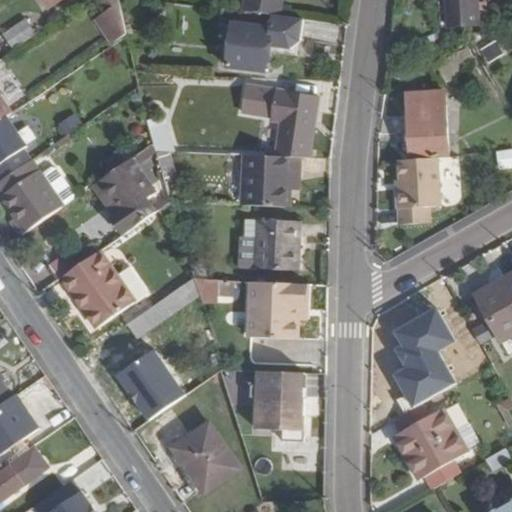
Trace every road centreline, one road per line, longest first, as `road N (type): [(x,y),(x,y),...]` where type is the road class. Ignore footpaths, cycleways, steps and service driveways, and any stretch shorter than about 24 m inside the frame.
road 1 (residential): [(349,306),(354,163),(373,0)]
road 2 (residential): [(165,511),(0,271)]
road 3 (residential): [(350,511),(349,306)]
road 4 (residential): [(511,213),(349,306)]
